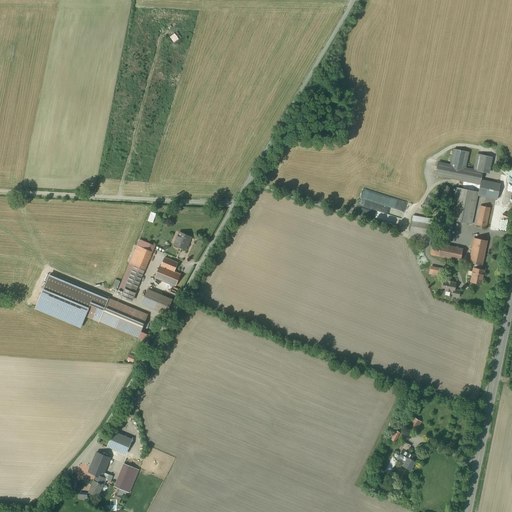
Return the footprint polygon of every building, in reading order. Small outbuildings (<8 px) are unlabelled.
[(177,33),(171,37),(174,42),(180,37),(177,33)] [(468,152),(454,149),(450,165),(438,163),(435,175),(480,184),(481,180),(482,172),(474,170),(465,168),(468,152)] [(477,155),(474,170),(482,172),(488,173),(492,158),(477,155)] [(478,195),(497,199),(500,184),(481,180),(480,184),(478,192),(478,195)] [(445,185),(444,185),(442,186),(440,187),(439,189),(438,191),(439,193),(439,195),(441,196),(443,197),(445,197),(447,197),(449,196),(450,194),(450,193),(450,191),(450,190),(449,188),(448,187),(447,186),(445,185)] [(454,220),(472,224),(478,195),(478,192),(456,188),(450,220),(454,220)] [(490,208),(481,206),(477,225),(486,227),(490,208)] [(433,219),(413,216),(410,231),(430,235),(433,219)] [(450,236),(454,220),(450,220),(447,219),(443,235),(450,236)] [(191,237),(180,232),(174,245),(186,250),(191,237)] [(476,268),(481,269),(482,265),(487,241),(474,238),(469,262),(477,264),(476,268)] [(463,249),(433,243),(431,255),(460,261),(463,249)] [(152,252),(137,246),(130,264),(134,266),(122,297),(132,301),(152,252)] [(178,263),(165,257),(161,266),(160,266),(155,277),(176,286),(181,274),(174,272),(178,263)] [(481,269),(476,268),(473,268),(470,282),(482,285),(485,270),(481,269)] [(148,314),(109,298),(50,273),(35,310),(81,328),(86,317),(99,322),(138,338),(148,314)] [(447,282),(444,281),(443,285),(442,285),(442,287),(443,288),(442,289),(446,290),(445,291),(451,292),(451,291),(454,292),(454,289),(456,283),(452,283),(453,282),(447,281),(447,282)] [(172,300),(148,290),(142,304),(166,314),(172,300)] [(409,396),(400,414),(405,417),(414,399),(409,396)] [(421,422),(414,417),(408,428),(415,432),(421,422)] [(392,429),(387,438),(393,441),(398,432),(392,429)] [(133,439),(115,432),(109,447),(127,455),(133,439)] [(402,448),(408,451),(411,445),(405,442),(402,448)] [(408,451),(402,448),(401,450),(403,451),(400,455),(404,457),(402,460),(405,462),(403,466),(410,470),(415,462),(412,460),(414,456),(407,452),(408,451)] [(112,458),(97,453),(89,472),(96,474),(104,478),(106,474),(112,458)] [(140,471),(125,464),(114,487),(130,494),(140,471)] [(113,477),(106,474),(104,478),(96,474),(88,492),(101,498),(106,485),(104,485),(106,480),(111,482),(113,477)]
